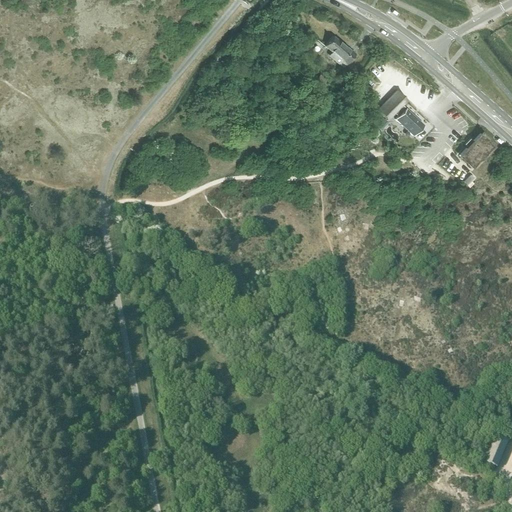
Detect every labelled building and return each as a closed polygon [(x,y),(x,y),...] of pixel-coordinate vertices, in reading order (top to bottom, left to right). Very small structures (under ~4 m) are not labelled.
[(330,53),(327,56),(341,68),(353,54),(348,49),(347,50),(331,36),(322,46),(330,53)] [(326,81),(319,75),(311,83),(320,91),(325,85),(323,83),(326,81)] [(422,125),(404,108),(401,106),(405,101),(394,91),(375,111),(385,121),(393,113),(396,117),(390,123),(400,131),(403,128),(411,136),(422,125)] [(378,129),(385,121),(380,116),(372,124),(378,129)] [(479,133),(471,142),(468,139),(463,144),(466,147),(458,155),(472,168),(493,146),(479,133)] [(472,177),(468,175),(463,181),(466,184),(472,177)] [(494,435),(483,463),(497,468),(509,442),(494,435)]
